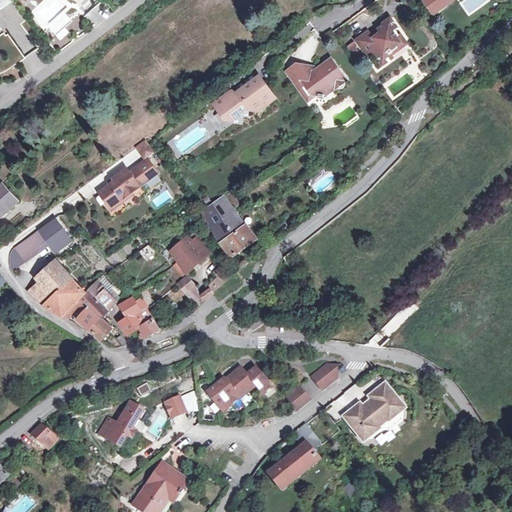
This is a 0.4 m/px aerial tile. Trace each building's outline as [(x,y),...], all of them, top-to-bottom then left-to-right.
[(425,0),(435,12),(448,2),(446,0),(425,0)] [(71,20),(63,11),(57,17),(60,21),(47,33),(52,38),(71,20)] [(375,36),(372,32),(369,29),(357,38),(370,56),(375,51),(385,64),(395,57),(393,53),(395,51),(393,48),(397,45),(400,46),(402,47),(406,44),(409,41),(402,32),(401,33),(397,27),(399,26),(392,16),(383,22),(384,23),(380,27),(381,32),(375,36)] [(50,23),(42,30),(46,34),(47,33),(60,21),(57,17),(50,23)] [(381,32),(380,27),(372,32),(375,36),(381,32)] [(406,44),(402,47),(411,59),(415,57),(406,44)] [(287,71),(304,93),(310,88),(313,92),(318,93),(319,95),(323,96),(347,78),(332,58),(322,65),(314,71),(310,64),(297,63),(287,71)] [(214,103),(219,110),(226,111),(230,116),(232,119),(238,114),(240,113),(248,116),(250,110),(259,111),(274,100),(270,94),(272,92),(260,76),(239,91),(234,94),(231,90),(214,103)] [(310,88),(304,93),(309,100),(318,93),(313,92),(310,88)] [(226,111),(219,110),(226,119),(230,116),(226,111)] [(177,158),(182,154),(174,143),(169,147),(177,158)] [(101,191),(109,202),(114,203),(124,196),(126,199),(135,193),(133,191),(160,172),(150,157),(132,170),(129,167),(115,177),(117,179),(101,191)] [(0,218),(19,201),(2,183),(0,185),(0,218)] [(243,202),(234,190),(227,195),(236,206),(243,202)] [(109,202),(114,208),(126,199),(124,196),(114,203),(109,202)] [(237,212),(224,196),(202,210),(210,224),(217,235),(221,241),(233,257),(258,238),(237,212)] [(114,229),(128,219),(124,215),(110,224),(114,229)] [(55,217),(39,229),(50,243),(55,251),(71,240),(55,217)] [(170,251),(177,260),(178,262),(188,274),(211,253),(198,238),(202,234),(197,228),(170,251)] [(25,260),(50,243),(39,229),(15,246),(25,260)] [(157,252),(150,242),(139,251),(146,260),(157,252)] [(171,265),(177,260),(170,251),(169,249),(163,255),(171,265)] [(291,256),(284,259),(288,270),(296,267),(291,256)] [(63,317),(79,300),(77,298),(86,290),(56,260),(36,278),(39,281),(28,292),(31,294),(36,290),(38,293),(44,287),(53,295),(43,305),(63,317)] [(210,287),(214,292),(231,278),(222,266),(215,272),(219,277),(212,283),(211,284),(210,287)] [(198,287),(189,276),(179,285),(196,307),(205,300),(200,294),(198,287)] [(89,290),(109,309),(125,292),(117,283),(108,289),(99,280),(89,290)] [(36,290),(31,294),(43,305),(53,295),(44,287),(38,293),(36,290)] [(80,299),(101,317),(109,309),(89,290),(80,299)] [(129,334),(143,326),(153,319),(148,310),(147,308),(148,307),(143,298),(136,302),(133,298),(121,304),(129,317),(121,322),(129,334)] [(79,300),(63,317),(67,320),(73,315),(89,330),(101,317),(80,299),(79,300)] [(101,317),(89,330),(100,340),(112,327),(111,326),(101,317)] [(153,319),(143,326),(146,331),(140,335),(142,338),(158,330),(159,329),(153,319)] [(123,347),(128,344),(122,335),(117,339),(123,347)] [(325,366),(311,377),(321,390),(335,379),(325,366)] [(338,366),(325,366),(335,379),(338,366)] [(272,387),(256,367),(247,374),(241,367),(226,379),(225,378),(207,392),(222,411),(256,385),(263,394),(272,387)] [(140,399),(152,394),(147,382),(136,387),(140,399)] [(356,406),(342,417),(358,437),(359,437),(366,432),(373,432),(383,424),(384,425),(389,426),(395,421),(395,416),(394,415),(400,410),(392,400),(396,397),(384,383),(371,394),(372,396),(372,402),(363,408),(357,408),(356,406)] [(299,385),(286,396),(297,410),(310,399),(299,385)] [(371,394),(356,406),(357,408),(363,408),(372,402),(372,396),(371,394)] [(174,417),(188,410),(182,396),(167,402),(169,406),(173,416),(174,417)] [(146,419),(152,409),(134,399),(121,420),(112,415),(102,431),(122,443),(128,431),(136,436),(141,427),(136,425),(142,417),(146,419)] [(173,416),(169,406),(165,407),(162,414),(170,419),(171,416),(173,416)] [(45,424),(35,434),(52,449),(63,436),(54,428),(53,430),(45,424)] [(33,444),(37,440),(30,432),(18,443),(31,453),(36,447),(33,444)] [(321,442),(313,433),(306,438),(308,441),(306,442),(275,467),(287,482),(318,457),(312,449),(321,442)] [(287,482),(275,467),(268,473),(282,490),(320,460),(318,457),(287,482)] [(0,487),(8,480),(19,491),(27,484),(17,475),(15,476),(0,460),(0,487)] [(145,511),(160,511),(170,499),(174,502),(180,492),(181,493),(183,490),(182,489),(188,481),(171,469),(164,464),(150,484),(135,505),(145,511)]
